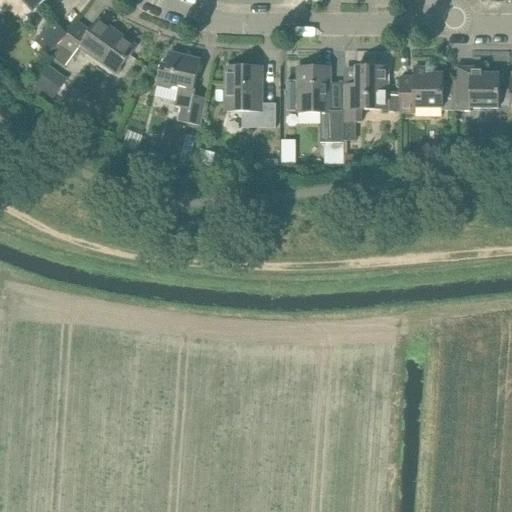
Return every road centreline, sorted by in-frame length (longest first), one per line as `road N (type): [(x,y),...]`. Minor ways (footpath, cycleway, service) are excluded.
road 1 (track): [(0,205),(60,236),(181,260),(323,267),(511,249)]
road 2 (residential): [(147,0),(247,25),(456,24)]
